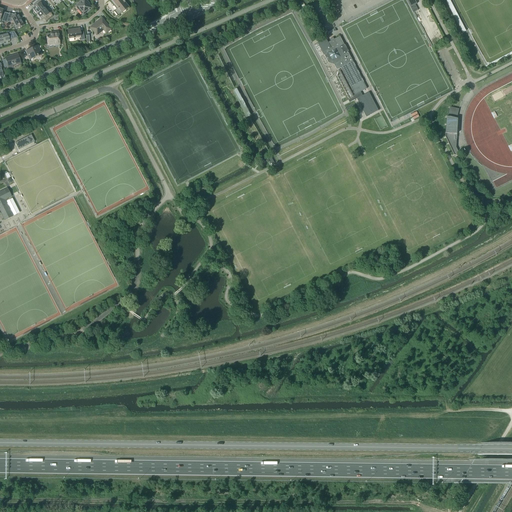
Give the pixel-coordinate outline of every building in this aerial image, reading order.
[(40,3),(41,2),(39,0),(38,0),(36,2),(38,5),(32,9),(36,15),(44,8),(40,3)] [(87,3),(88,3),(85,0),(82,0),(79,3),(80,3),(75,7),(83,16),(92,9),(87,3)] [(120,14),(129,8),(122,0),(109,0),(116,9),(114,11),(118,16),(120,14)] [(462,33),(466,32),(449,0),(448,0),(446,1),(462,33)] [(50,13),(48,14),(44,8),(36,15),(41,20),(43,18),(46,21),(52,16),(50,13)] [(19,25),(20,27),(24,25),(18,15),(16,16),(15,14),(13,15),(9,14),(8,14),(5,13),(2,22),(6,23),(6,22),(9,23),(12,21),(15,27),(19,25)] [(106,34),(111,30),(102,18),(90,28),(96,36),(103,30),(106,34)] [(83,31),(80,31),(79,29),(68,30),(69,40),(79,38),(80,41),(84,40),(83,31)] [(11,32),(9,33),(8,32),(6,33),(6,34),(0,35),(0,43),(9,41),(9,40),(13,39),(11,32)] [(54,46),(60,45),(58,32),(53,33),(54,34),(46,35),(47,45),(53,44),(54,46)] [(346,53),(348,51),(345,45),(344,45),(340,36),(328,43),(330,47),(326,49),(326,50),(325,54),(324,55),(328,63),(330,62),(333,64),(334,65),(338,63),(355,95),(360,92),(367,89),(348,53),(346,54),(346,53)] [(30,60),(41,55),(37,46),(26,51),(30,60)] [(20,64),(20,62),(17,54),(5,58),(6,59),(2,60),(4,68),(8,67),(8,69),(13,67),(12,66),(20,64)] [(349,100),(354,97),(353,96),(339,70),(337,71),(338,73),(337,76),(349,100)] [(234,90),(232,91),(247,118),(249,117),(251,116),(248,111),(239,94),(236,89),(234,90)] [(357,99),(362,96),(360,92),(355,95),(353,96),(354,97),(349,100),(348,100),(350,103),(354,100),(355,100),(357,99)] [(362,96),(357,99),(361,108),(362,108),(367,117),(378,111),(369,93),(362,96)] [(448,142),(454,156),(459,153),(456,147),(457,126),(455,126),(455,122),(456,122),(459,109),(450,107),(447,117),(445,137),(448,142)] [(18,150),(31,144),(34,142),(31,135),(15,143),(18,150)] [(7,189),(0,192),(0,211),(4,220),(12,216),(11,212),(12,212),(14,215),(19,213),(12,199),(7,201),(7,203),(6,203),(5,200),(11,197),(7,189)]
